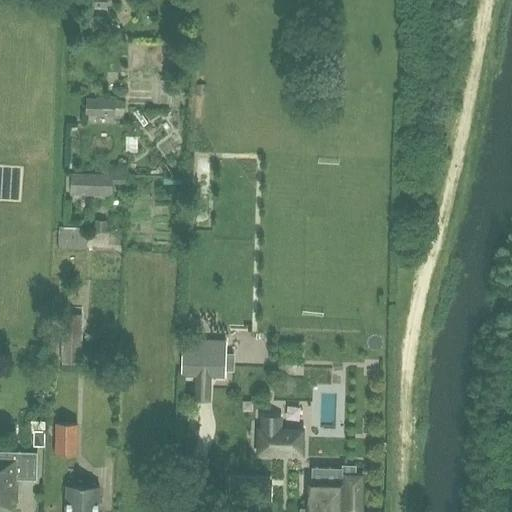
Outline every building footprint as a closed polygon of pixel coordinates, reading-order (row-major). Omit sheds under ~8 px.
[(107,10),(107,0),(90,0),(90,8),(107,10)] [(115,117),(116,100),(87,99),(86,116),(115,117)] [(78,166),(79,139),(70,138),(69,166),(78,166)] [(126,184),(126,175),(113,174),(71,172),(71,195),(113,196),(113,184),(126,184)] [(107,232),(108,220),(95,220),(94,231),(107,232)] [(87,250),(87,228),(59,227),(57,249),(87,250)] [(82,362),(83,314),(61,314),(61,361),(82,362)] [(213,376),(215,341),(183,340),(181,375),(213,376)] [(302,454),(303,430),(279,430),(279,418),(263,418),(263,429),(259,429),(258,453),(302,454)] [(79,455),(79,422),(55,422),(54,454),(79,455)] [(34,430),(34,446),(44,446),(44,430),(34,430)] [(0,451),(0,507),(16,508),(17,480),(37,480),(37,452),(0,451)] [(360,511),(361,493),(361,474),(355,474),(340,474),(339,483),(310,482),(309,509),(300,508),(300,511),(360,511)] [(245,499),(245,486),(231,485),(231,499),(245,499)] [(98,511),(98,486),(67,486),(66,511),(98,511)]
